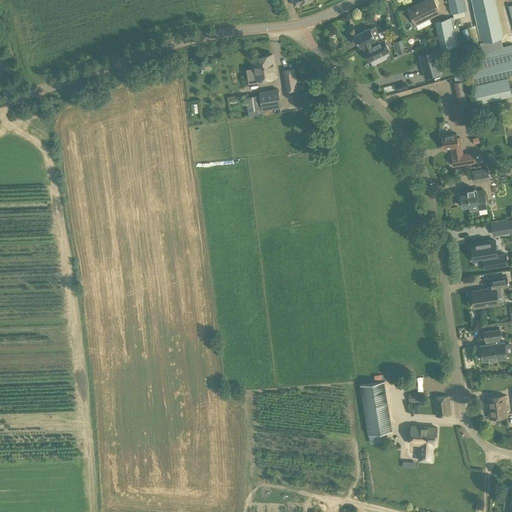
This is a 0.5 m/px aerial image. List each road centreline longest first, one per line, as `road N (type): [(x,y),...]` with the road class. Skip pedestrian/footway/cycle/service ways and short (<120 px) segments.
road 1 (unclassified): [(511,454),(478,438),(464,420),(421,162),(333,64)]
road 2 (unclassified): [(0,104),(180,42),(303,23),(358,0)]
